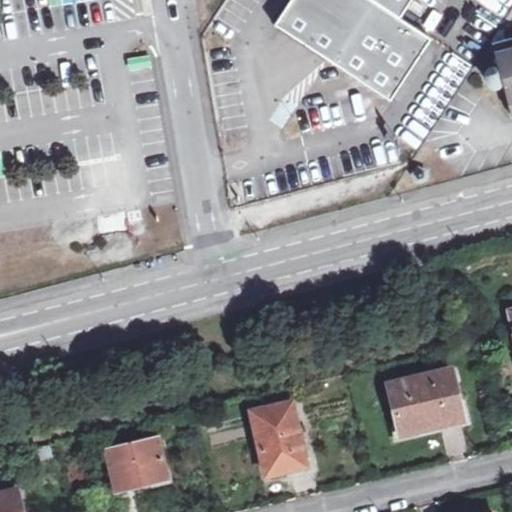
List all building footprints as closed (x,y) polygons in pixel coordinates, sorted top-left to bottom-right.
[(292,0),(275,25),(391,101),(432,39),(401,18),(412,0),(292,0)] [(419,0),(412,0),(401,18),(432,39),(446,18),(419,0)] [(511,40),(494,45),(511,110),(511,40)] [(151,55),(129,60),(132,75),(155,70),(151,55)] [(404,434),(445,424),(444,420),(465,415),(454,370),(392,384),(404,434)] [(252,400),(255,411),(293,403),(290,391),(252,400)] [(300,428),(293,403),(255,411),(270,473),(309,464),(307,459),(300,428)] [(304,427),(300,428),(307,459),(312,457),(304,427)] [(118,490),(168,478),(158,437),(108,449),(118,490)] [(38,460),(53,456),(51,446),(35,450),(38,460)] [(23,511),(18,490),(0,493),(0,511),(23,511)]
